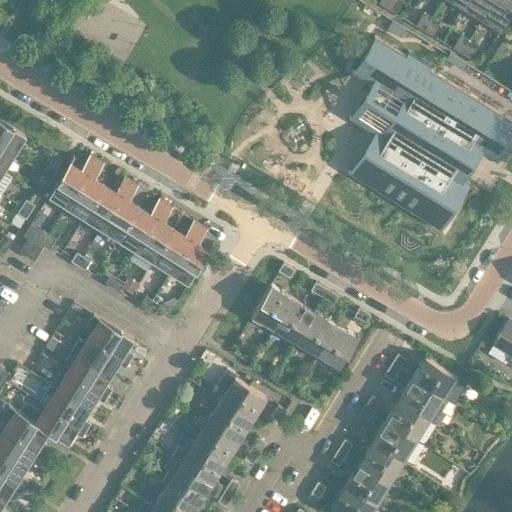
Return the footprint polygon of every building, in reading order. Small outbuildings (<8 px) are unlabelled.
[(391,0),(387,8),(395,13),(402,0),(391,0)] [(466,0),(462,7),(481,19),(491,0),(466,0)] [(511,0),(491,0),(481,19),(500,30),(511,10),(511,0)] [(424,30),(432,17),(424,12),(416,25),(424,30)] [(432,17),(424,30),(432,35),(440,22),(432,17)] [(405,28),(392,20),(387,28),(400,36),(405,28)] [(348,170),(347,172),(440,229),(441,228),(438,226),(466,181),(468,182),(469,181),(460,175),(476,149),(492,158),(495,160),(496,159),(494,157),(511,127),(511,120),(429,69),(431,65),(407,51),(405,54),(373,35),(373,36),(376,38),(355,72),(352,70),(351,71),(354,73),(372,84),(351,117),(348,116),(347,117),(351,119),(375,134),(351,172),(348,170)] [(461,53),(469,39),(461,35),(453,48),(461,53)] [(469,39),(461,53),(469,57),(477,44),(469,39)] [(266,96),(286,110),(307,80),(287,66),(266,96)] [(0,143),(15,153),(26,135),(0,118),(0,143)] [(0,167),(4,170),(15,153),(0,143),(0,167)] [(66,206),(84,217),(104,184),(94,177),(105,161),(91,152),(85,162),(91,166),(66,206)] [(81,168),(70,161),(49,195),(66,206),(91,166),(85,162),(81,168)] [(47,183),(55,170),(46,164),(38,178),(47,183)] [(101,228),(118,239),(139,206),(128,199),(138,183),(125,175),(119,183),(126,188),(101,228)] [(84,217),(101,228),(126,188),(119,183),(115,190),(104,184),(84,217)] [(34,203),(41,193),(34,189),(27,199),(34,203)] [(153,261),(174,228),(163,221),(173,205),(159,196),(153,206),(160,210),(135,250),(153,261)] [(25,218),(34,203),(27,199),(25,198),(16,212),(25,218)] [(139,206),(118,239),(135,250),(160,210),(153,206),(149,212),(139,206)] [(471,215),(451,247),(472,260),(492,228),(471,215)] [(187,283),(208,250),(197,243),(207,228),(193,219),(188,228),(195,232),(170,272),(187,283)] [(184,234),(174,228),(153,261),(170,272),(195,232),(188,228),(184,234)] [(35,239),(49,247),(54,239),(40,230),(35,239)] [(0,237),(0,250),(0,251),(3,253),(11,239),(3,233),(0,237)] [(28,237),(20,250),(34,260),(42,246),(28,237)] [(83,269),(84,268),(89,260),(75,251),(70,261),(83,269)] [(288,277),(293,270),(282,263),(277,270),(288,277)] [(117,291),(119,287),(120,286),(123,281),(110,273),(104,282),(117,291)] [(123,281),(120,286),(131,293),(137,283),(126,276),(123,281)] [(321,296),(326,288),(314,282),(309,290),(321,296)] [(270,283),(251,315),(273,328),(292,296),(270,283)] [(326,288),(321,296),(331,302),(336,295),(326,288)] [(144,295),(138,304),(152,312),(154,308),(158,304),(144,295)] [(273,328),(295,341),(314,308),(292,296),(273,328)] [(154,308),(154,309),(166,317),(169,311),(158,304),(154,308)] [(364,322),(369,314),(358,307),(353,315),(364,322)] [(314,308),(295,341),(317,354),(336,321),(314,308)] [(133,339),(94,313),(87,325),(93,329),(89,336),(130,361),(134,354),(127,349),(133,339)] [(492,342),(493,342),(487,352),(504,363),(506,360),(511,363),(511,321),(507,318),(492,342)] [(358,334),(336,321),(317,354),(339,367),(358,334)] [(125,367),(130,361),(89,336),(85,343),(78,338),(72,348),(112,373),(118,363),(125,367)] [(57,341),(50,337),(44,347),(51,351),(57,341)] [(68,370),(108,395),(113,388),(105,384),(112,373),(72,348),(65,359),(72,364),(68,370)] [(396,353),(389,364),(397,369),(404,358),(396,353)] [(436,353),(432,359),(441,365),(457,375),(461,368),(436,353)] [(424,355),(410,377),(446,400),(452,404),(467,381),(457,375),(441,365),(432,359),(424,355)] [(389,364),(383,375),(390,379),(397,369),(389,364)] [(0,367),(0,389),(10,373),(0,367)] [(227,388),(220,399),(252,419),(266,397),(235,377),(237,375),(227,369),(219,382),(227,388)] [(50,383),(90,408),(96,398),(104,402),(108,395),(68,370),(64,377),(57,373),(50,383)] [(410,377),(397,398),(429,418),(442,426),(444,423),(440,421),(444,413),(440,410),(445,402),(446,400),(410,377)] [(50,383),(39,401),(47,405),(67,418),(87,430),(91,423),(83,418),(90,408),(50,383)] [(369,396),(363,407),(371,412),(377,401),(369,396)] [(397,398),(384,420),(416,440),(429,418),(397,398)] [(239,440),(252,419),(220,399),(207,420),(239,440)] [(29,417),(34,409),(24,403),(19,411),(29,417)] [(42,441),(48,431),(49,431),(29,418),(29,417),(19,411),(10,405),(3,416),(10,421),(6,427),(45,452),(49,445),(42,441)] [(48,431),(68,443),(75,432),(82,437),(86,430),(47,405),(42,412),(35,407),(34,409),(29,417),(29,418),(49,431),(48,431)] [(270,415),(278,420),(285,409),(277,405),(270,415)] [(363,407),(356,418),(365,423),(371,412),(363,407)] [(166,410),(161,419),(170,424),(175,416),(166,410)] [(193,441),(225,462),(239,440),(207,420),(193,441)] [(384,420),(370,441),(402,461),(416,440),(384,420)] [(40,459),(45,452),(6,427),(1,434),(0,433),(0,447),(27,465),(34,455),(40,459)] [(257,437),(250,447),(258,452),(264,441),(257,437)] [(178,445),(171,456),(212,483),(225,462),(193,441),(188,438),(182,447),(178,445)] [(336,449),(344,454),(350,443),(343,438),(336,449)] [(357,462),(389,482),(402,461),(370,441),(357,462)] [(21,475),(27,465),(0,447),(0,472),(23,486),(27,479),(21,475)] [(243,458),(251,463),(258,452),(250,447),(243,458)] [(344,454),(336,449),(330,460),(338,465),(344,454)] [(212,483),(171,456),(164,467),(168,470),(161,480),(167,483),(199,504),(212,483)] [(344,484),(376,504),(389,482),(357,462),(344,484)] [(23,486),(0,472),(0,495),(6,499),(12,489),(19,493),(23,486)] [(230,479),(223,490),(231,494),(238,484),(230,479)] [(324,486),(317,481),(309,492),(318,497),(324,486)] [(164,511),(193,511),(199,504),(167,483),(153,505),(164,511)] [(344,484),(331,505),(335,508),(332,511),(370,511),(376,504),(344,484)] [(216,501),(224,506),(231,494),(223,490),(216,501)] [(164,511),(153,505),(144,499),(136,511),(164,511)]
